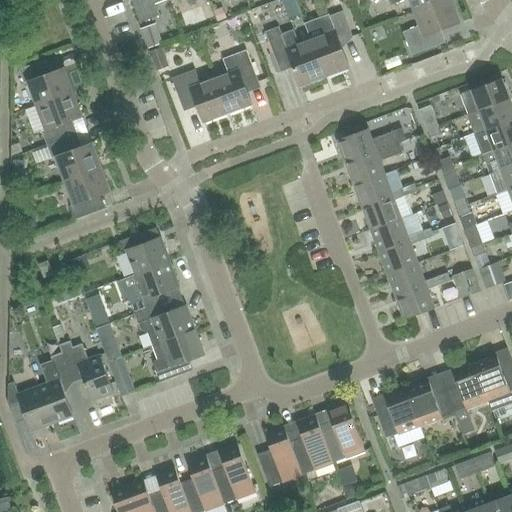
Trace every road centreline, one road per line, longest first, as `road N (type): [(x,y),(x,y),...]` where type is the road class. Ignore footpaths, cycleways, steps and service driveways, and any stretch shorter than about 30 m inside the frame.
road 1 (residential): [(71,511),(53,463),(258,386)]
road 2 (residential): [(258,386),(193,209),(163,176)]
road 3 (residential): [(163,176),(178,160),(370,89)]
road 4 (residential): [(381,361),(304,151)]
road 5 (residential): [(163,176),(141,146),(87,0)]
road 6 (residential): [(381,361),(511,314)]
road 7 (residential): [(258,386),(288,397),(381,361)]
